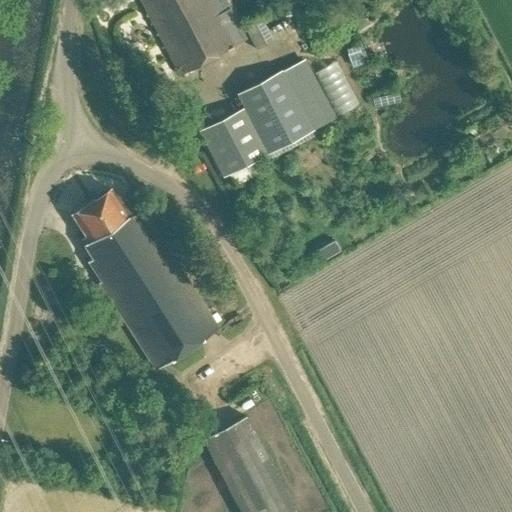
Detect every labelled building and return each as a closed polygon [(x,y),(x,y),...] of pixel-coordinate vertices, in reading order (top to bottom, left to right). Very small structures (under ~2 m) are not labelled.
[(139,0),(179,75),(245,39),(224,0),(139,0)] [(335,39),(350,18),(337,10),(323,31),(335,39)] [(266,45),(254,22),(243,27),(255,50),(266,45)] [(309,73),(302,61),(235,96),(242,109),(198,132),(222,179),(335,120),(310,73),(309,73)] [(155,370),(218,328),(143,212),(140,213),(127,216),(110,189),(107,191),(106,189),(102,189),(96,193),(95,197),(96,198),(71,214),(89,241),(83,244),(92,258),(87,261),(100,281),(98,283),(99,284),(89,290),(96,301),(106,295),(155,370)] [(340,251),(333,240),(312,252),(318,263),(340,251)] [(38,395),(31,434),(58,439),(65,399),(38,395)] [(295,511),(245,417),(201,440),(239,511),(295,511)]
